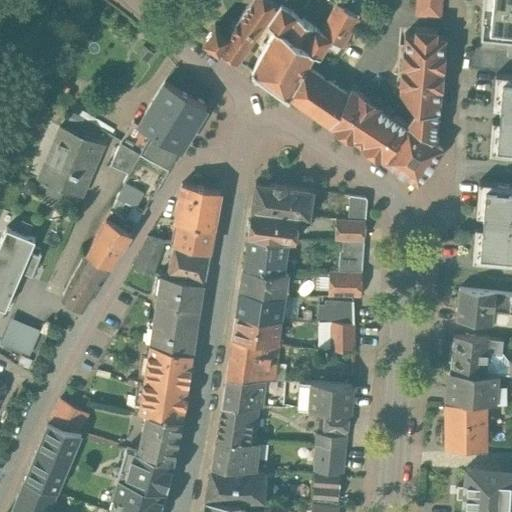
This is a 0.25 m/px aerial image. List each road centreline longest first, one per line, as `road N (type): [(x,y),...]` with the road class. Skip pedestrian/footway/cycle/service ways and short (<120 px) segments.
road 1 (residential): [(237,156),(181,165),(54,379),(0,502)]
road 2 (residential): [(237,156),(179,511)]
road 3 (residential): [(389,511),(410,241),(403,207)]
road 4 (residential): [(403,207),(446,182),(457,0)]
road 5 (residential): [(403,207),(360,165),(250,93)]
road 6 (residential): [(141,0),(250,93)]
